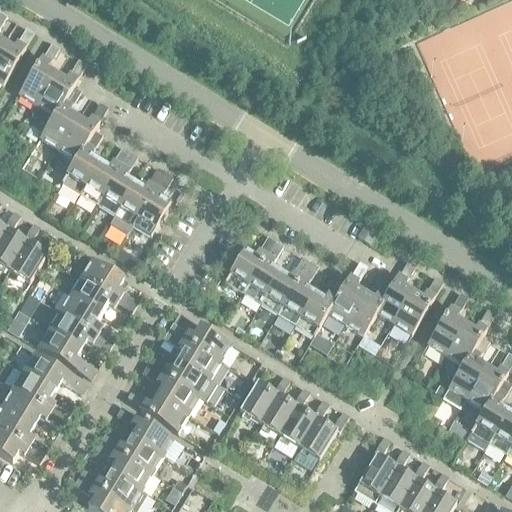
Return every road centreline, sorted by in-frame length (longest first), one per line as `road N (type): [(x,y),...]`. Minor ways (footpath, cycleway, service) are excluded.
road 1 (residential): [(494,273),(263,138)]
road 2 (residential): [(263,138),(45,5)]
road 3 (residential): [(37,511),(164,299)]
road 4 (residential): [(164,299),(235,183)]
road 5 (residential): [(123,116),(235,183)]
road 6 (residential): [(235,183),(341,246)]
